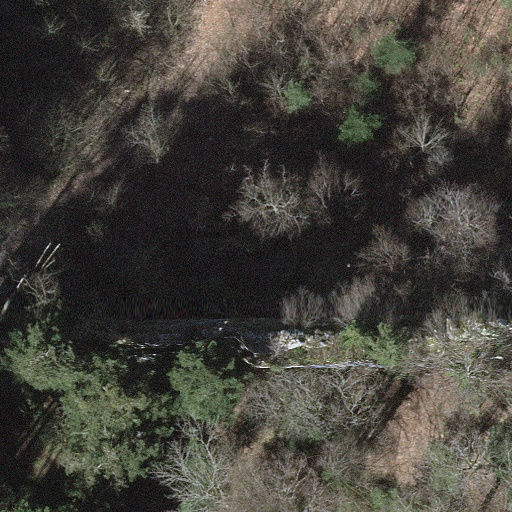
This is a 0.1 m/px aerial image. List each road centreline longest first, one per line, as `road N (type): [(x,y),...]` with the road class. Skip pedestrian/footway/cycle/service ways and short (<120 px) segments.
road 1 (track): [(213,0),(173,108),(0,274)]
road 2 (track): [(0,435),(57,475),(151,511)]
